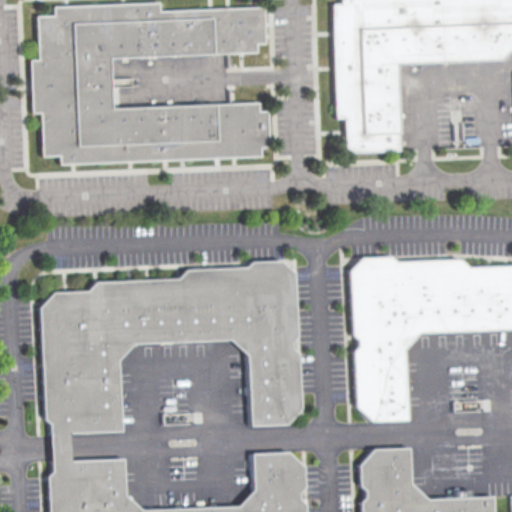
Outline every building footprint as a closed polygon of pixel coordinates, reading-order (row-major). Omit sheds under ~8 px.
[(392,65),(495,61),(505,52),(511,58),(511,0),(338,0),(338,7),(331,6),(335,119),(342,118),(344,153),(395,151),(392,65)] [(105,111),(103,58),(252,52),(251,44),(259,43),(258,9),(155,13),(154,4),(50,8),(51,18),(33,19),(35,62),(27,62),(29,113),(37,113),(39,157),(56,156),(56,165),(255,156),(255,148),(263,147),(262,115),(254,115),(254,105),(105,111)] [(399,350),(415,334),(510,331),(511,332),(511,266),(464,268),(455,260),(392,263),(387,258),(356,259),(343,272),(351,410),(365,421),(402,420),(399,350)] [(116,432),(113,363),(129,345),(224,342),(241,358),(245,425),(279,424),(294,411),(292,355),(287,351),(286,343),(291,337),(289,275),(276,262),(247,264),(241,269),(181,272),(173,280),(92,284),(84,292),(48,294),(35,307),(38,421),(44,425),(45,447),(47,473),(42,478),(42,511),(299,511),(299,506),(294,502),(293,493),(297,488),(297,468),(281,455),(246,455),(246,492),(231,507),(133,511),(118,497),(117,460),(65,462),(64,446),(64,433),(116,432)] [(402,448),(404,485),(420,500),(449,500),(449,492),(463,492),(464,499),(486,498),(486,511),(356,511),(356,504),(359,500),(359,490),(355,487),(354,466),(368,450),(402,448)]
